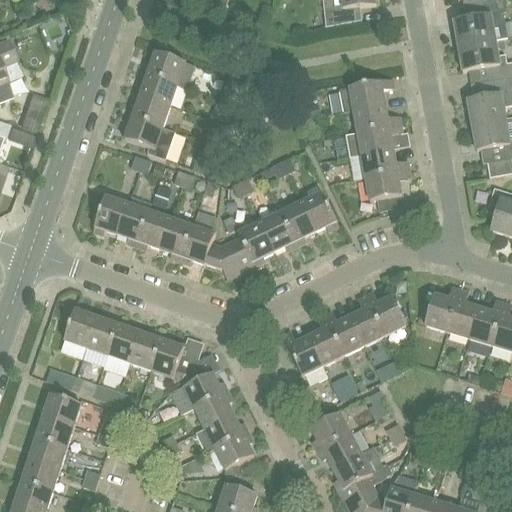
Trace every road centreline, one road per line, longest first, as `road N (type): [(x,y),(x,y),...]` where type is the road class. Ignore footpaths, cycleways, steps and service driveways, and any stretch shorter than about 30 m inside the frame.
road 1 (tertiary): [(30,252),(118,0)]
road 2 (residential): [(447,257),(453,219),(413,0)]
road 3 (residential): [(237,322),(392,255),(447,257)]
road 4 (residential): [(30,252),(237,322)]
road 5 (residential): [(322,511),(238,349),(237,322)]
